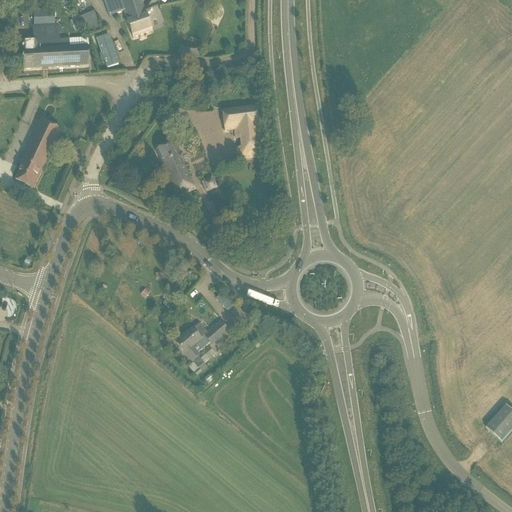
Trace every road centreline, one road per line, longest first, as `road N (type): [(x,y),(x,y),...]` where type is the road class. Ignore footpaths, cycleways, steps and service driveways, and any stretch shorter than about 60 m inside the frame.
road 1 (unclassified): [(88,204),(91,173),(133,94),(102,82),(0,89)]
road 2 (tertiary): [(3,511),(46,293)]
road 3 (unclassified): [(510,511),(460,472),(429,426),(407,326)]
road 4 (tertiary): [(88,204),(170,233),(238,285)]
road 5 (secondary): [(301,153),(289,0)]
